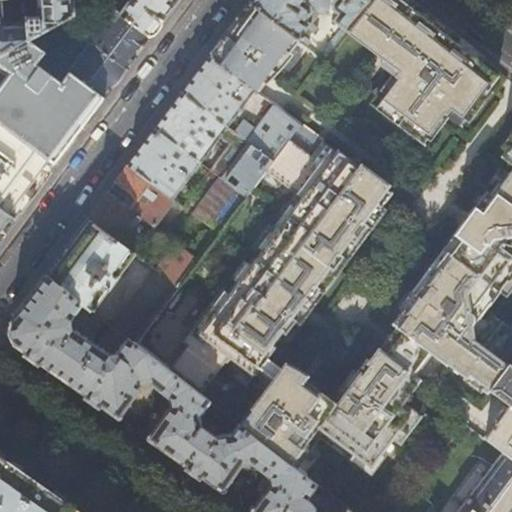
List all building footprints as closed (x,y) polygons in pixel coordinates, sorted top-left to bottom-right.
[(28,38),(26,21),(2,22),(0,0),(0,54),(26,40),(28,38)] [(24,0),(26,21),(28,38),(73,14),(72,1),(81,0),(24,0)] [(126,0),(118,12),(149,36),(176,0),(126,0)] [(252,0),(250,4),(298,39),(302,41),(306,36),(301,33),(306,27),(314,33),(318,27),(305,17),(312,9),(311,4),(306,0),(314,0),(316,7),(322,9),(326,5),(325,0),(331,0),(330,2),(331,8),(335,12),(330,19),(340,27),(320,53),(325,58),(348,30),(371,0),(252,0)] [(409,1),(409,2),(406,0),(371,0),(348,30),(397,68),(375,98),(426,137),(449,107),(468,121),(490,92),(487,89),(497,76),(480,62),(483,58),(476,52),(462,42),(457,38),(454,42),(411,8),(414,4),(409,1)] [(270,75),(298,39),(250,4),(226,35),(210,57),(253,89),(265,72),(270,75)] [(136,54),(149,36),(118,12),(114,11),(91,40),(125,69),(136,54)] [(61,66),(54,60),(45,71),(36,64),(44,53),(26,40),(0,54),(0,122),(54,163),(77,132),(104,96),(71,72),(62,83),(60,83),(54,77),(61,66)] [(113,83),(125,69),(91,40),(68,70),(71,72),(104,96),(113,83)] [(226,126),(253,89),(210,57),(196,75),(183,93),(226,126)] [(265,72),(253,89),(257,92),(270,75),(265,72)] [(263,170),(271,159),(247,141),(226,126),(183,93),(170,110),(157,127),(155,130),(198,163),(219,179),(242,196),(263,170)] [(271,159),(298,124),(274,105),(247,141),(271,159)] [(28,197),(54,163),(0,122),(0,208),(12,218),(28,197)] [(263,170),(299,197),(252,259),(249,258),(248,259),(224,292),(226,294),(197,333),(194,331),(166,369),(198,394),(224,361),(248,379),(254,372),(264,360),(263,358),(272,346),(269,343),(279,330),(282,332),(284,330),(292,318),(290,316),(302,300),(303,299),(306,300),(316,287),(314,284),(324,270),(327,267),(330,269),(340,255),(338,252),(348,238),(350,236),(353,237),(364,224),(362,221),(366,214),(374,204),(377,206),(388,192),(382,187),(384,183),(360,164),(358,163),(356,166),(355,166),(349,161),(348,158),(335,148),(334,150),(328,145),(324,148),(317,142),(315,145),(310,141),(308,139),(312,134),(298,124),(271,159),(263,170)] [(365,360),(362,359),(352,372),(354,375),(345,388),(340,394),(337,392),(329,402),(324,408),(312,398),(316,393),(315,391),(304,383),(301,385),(297,382),(301,375),(283,365),(279,371),(269,384),(238,425),(293,468),(315,437),(362,472),(388,438),(397,445),(414,421),(404,413),(404,412),(406,409),(398,402),(415,379),(411,372),(426,352),(483,393),(486,390),(505,366),(511,355),(511,336),(490,320),(489,317),(481,311),(496,293),(503,299),(511,287),(511,129),(500,145),(511,155),(511,166),(508,172),(505,171),(489,191),(492,195),(480,211),(472,206),(462,219),(452,232),(458,238),(456,242),(447,253),(444,250),(433,264),(436,267),(424,282),(421,280),(412,291),(411,293),(414,295),(404,309),(402,311),(399,308),(388,322),(391,324),(390,326),(391,327),(381,340),(365,360)] [(172,198),(198,163),(155,130),(142,147),(131,162),(128,165),(172,198)] [(174,200),(172,198),(128,165),(121,175),(116,181),(124,188),(133,194),(135,202),(130,209),(147,222),(149,224),(161,233),(166,235),(172,226),(161,216),(174,200)] [(242,196),(219,179),(193,213),(216,230),(242,196)] [(121,203),(130,209),(135,202),(133,194),(124,188),(121,191),(126,196),(121,203)] [(142,228),(147,222),(130,209),(121,203),(107,193),(96,208),(87,219),(117,241),(129,226),(132,228),(136,223),(142,228)] [(0,234),(12,218),(0,208),(0,234)] [(94,305),(133,253),(117,241),(87,219),(65,248),(45,275),(81,304),(93,311),(96,308),(94,305)] [(153,242),(161,233),(149,224),(141,234),(153,242)] [(195,258),(177,244),(156,269),(176,284),(195,258)] [(176,284),(156,269),(112,327),(125,338),(132,342),(176,284)] [(316,504),(313,507),(308,499),(316,487),(293,468),(238,425),(231,433),(216,436),(212,434),(216,429),(211,426),(210,425),(206,429),(202,427),(199,414),(208,402),(198,394),(166,369),(132,342),(125,338),(114,354),(108,355),(71,329),(70,321),(81,304),(45,275),(29,297),(11,320),(16,345),(37,360),(72,384),(114,414),(119,417),(143,383),(150,383),(167,396),(169,406),(148,438),(185,464),(223,490),(240,464),(248,463),(251,465),(268,478),(268,486),(252,510),(254,511),(318,511),(320,507),(316,504)] [(106,336),(112,327),(104,321),(98,330),(106,336)] [(508,407),(511,409),(511,355),(505,366),(486,390),(508,407)] [(279,371),(264,360),(254,372),(269,384),(279,371)] [(329,402),(316,393),(312,398),(324,408),(329,402)] [(511,459),(511,409),(508,407),(496,422),(484,439),(501,452),(511,459)] [(511,511),(511,459),(501,452),(455,511),(511,511)] [(79,511),(42,486),(0,456),(0,511),(79,511)]
